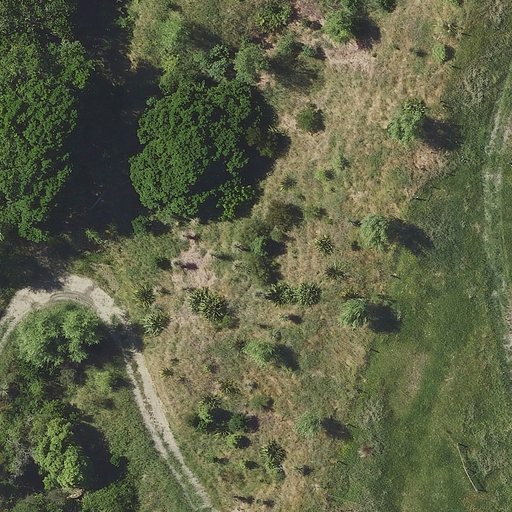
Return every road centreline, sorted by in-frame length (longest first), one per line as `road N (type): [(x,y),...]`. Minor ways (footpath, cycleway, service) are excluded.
road 1 (track): [(217,511),(164,390),(147,309),(101,309)]
road 2 (unclassified): [(0,438),(37,352),(101,309)]
